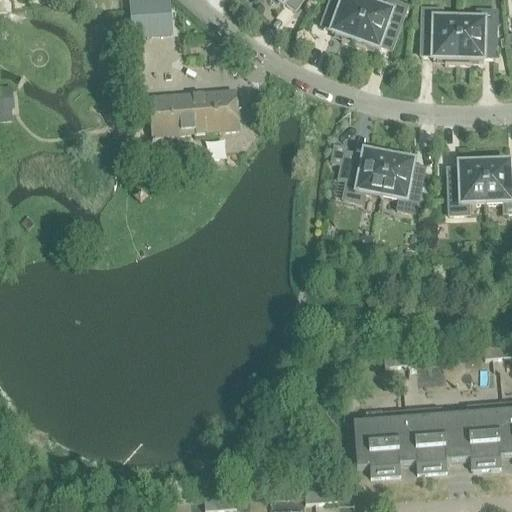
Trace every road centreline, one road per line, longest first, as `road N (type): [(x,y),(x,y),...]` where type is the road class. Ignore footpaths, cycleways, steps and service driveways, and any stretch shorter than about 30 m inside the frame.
road 1 (residential): [(511,109),(409,110),(332,90),(267,58),(194,0)]
road 2 (residential): [(511,503),(396,511)]
